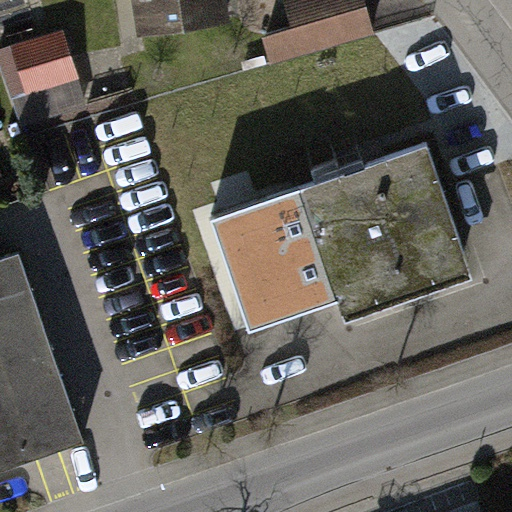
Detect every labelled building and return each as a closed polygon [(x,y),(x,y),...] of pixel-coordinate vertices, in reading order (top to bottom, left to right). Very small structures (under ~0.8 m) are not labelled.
[(233,0),(122,0),(128,29),(235,10),(233,0)] [(368,29),(360,0),(274,0),(280,19),(250,28),(260,60),(368,29)] [(57,28),(0,43),(0,48),(13,95),(72,79),(57,28)] [(475,262),(432,138),(288,188),(330,311),(475,262)] [(3,255),(0,256),(0,461),(66,437),(3,255)]
